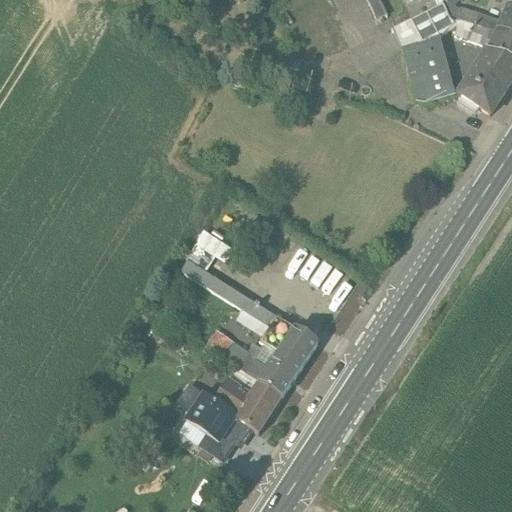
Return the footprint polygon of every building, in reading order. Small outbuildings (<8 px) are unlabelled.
[(378,0),(376,0),(368,4),(375,19),(385,14),(378,0)] [(439,8),(392,32),(401,50),(439,39),(456,24),(456,23),(450,21),(443,6),(439,8)] [(511,9),(509,8),(501,23),(496,34),(511,40),(511,9)] [(479,15),(460,10),(456,23),(456,24),(459,24),(496,34),(501,23),(479,15)] [(496,34),(459,24),(454,37),(482,46),(484,40),(493,43),(496,34)] [(511,40),(496,34),(493,43),(488,53),(511,63),(511,40)] [(439,39),(401,50),(416,104),(425,106),(454,97),(454,94),(449,77),(450,77),(439,39)] [(511,63),(488,53),(484,65),(511,75),(511,63)] [(481,63),(458,97),(477,109),(490,117),(511,84),(511,75),(484,65),(481,63)] [(477,109),(461,99),(457,106),(472,116),(477,109)] [(295,332),(188,264),(181,275),(268,332),(259,346),(278,358),(279,357),(295,332)] [(216,331),(207,344),(219,352),(228,339),(216,331)] [(316,345),(295,332),(279,357),(278,358),(258,387),(281,401),(316,345)] [(281,401),(258,387),(236,422),(252,432),(258,436),(281,401)] [(236,422),(212,407),(212,406),(189,390),(179,406),(191,415),(186,424),(207,438),(219,446),(235,423),(236,423),(236,422)] [(252,432),(236,422),(236,423),(235,423),(219,446),(207,438),(200,448),(222,464),(239,440),(244,443),(252,432)]
